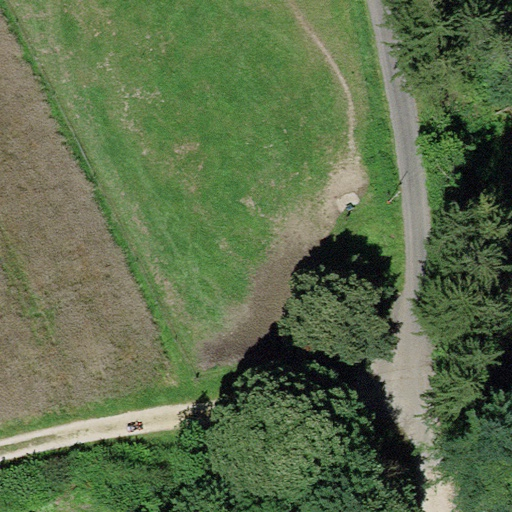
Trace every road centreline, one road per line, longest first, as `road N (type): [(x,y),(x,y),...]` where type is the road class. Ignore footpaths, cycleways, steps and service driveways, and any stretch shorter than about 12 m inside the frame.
road 1 (track): [(425,384),(107,419),(0,447)]
road 2 (track): [(432,511),(414,196)]
road 3 (track): [(378,0),(414,196)]
